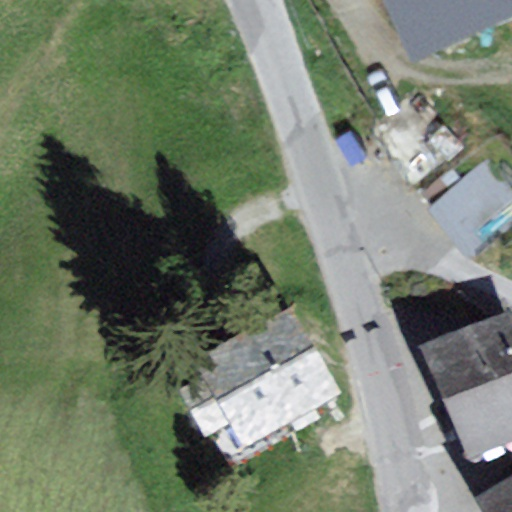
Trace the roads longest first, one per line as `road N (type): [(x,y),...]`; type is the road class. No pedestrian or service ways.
road 1 (tertiary): [(406,511),(388,397),(332,228)]
road 2 (tertiary): [(332,228),(254,0)]
road 3 (residential): [(332,228),(372,234),(511,293)]
